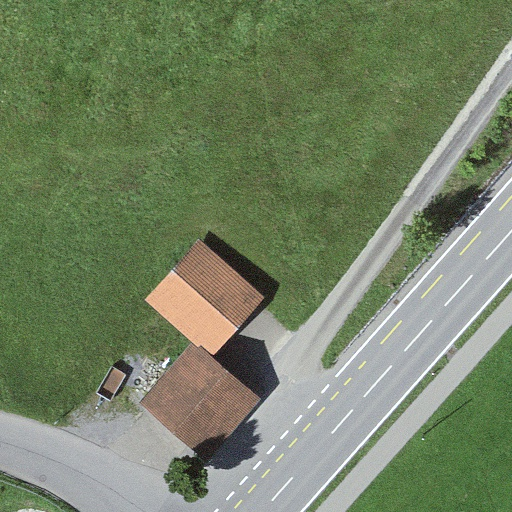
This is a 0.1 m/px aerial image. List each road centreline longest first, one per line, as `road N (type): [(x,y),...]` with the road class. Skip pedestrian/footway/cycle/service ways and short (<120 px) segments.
road 1 (track): [(318,448),(290,378),(511,59)]
road 2 (secondary): [(511,232),(260,511)]
road 3 (unclassified): [(0,441),(73,470),(127,511)]
